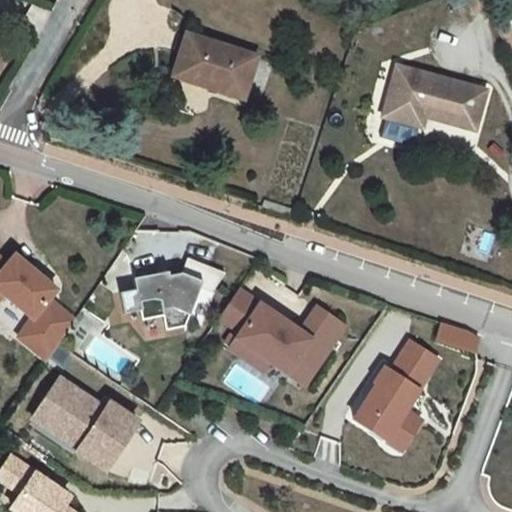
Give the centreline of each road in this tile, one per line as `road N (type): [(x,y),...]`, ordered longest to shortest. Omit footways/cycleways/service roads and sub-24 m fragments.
road 1 (unclassified): [(511,329),(0,156)]
road 2 (residential): [(456,504),(391,497),(249,448),(218,448),(205,466),(205,490),(222,511)]
road 3 (residential): [(0,142),(84,0)]
road 4 (residential): [(511,356),(456,504)]
